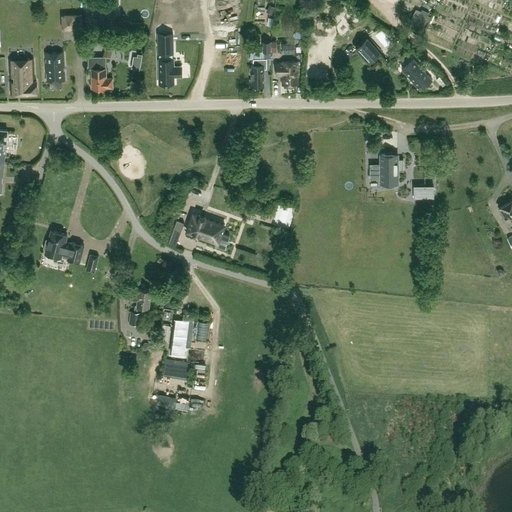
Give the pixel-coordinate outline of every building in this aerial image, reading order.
[(98,0),(99,10),(99,28),(110,28),(110,21),(112,21),(115,9),(114,9),(114,0),(98,0)] [(269,4),(266,10),(272,13),(275,7),(269,4)] [(265,20),(265,9),(254,9),(254,20),(265,20)] [(414,13),(410,20),(423,26),(426,19),(414,13)] [(380,53),(366,38),(362,33),(351,42),(355,47),(369,63),(380,53)] [(253,64),(251,64),(252,85),(263,85),(264,85),(264,68),(266,68),(266,58),(272,58),(272,52),(271,52),(271,41),(263,41),(263,52),(251,52),(250,58),(253,58),(253,64)] [(295,53),(294,42),(282,43),(283,53),(295,53)] [(173,52),(173,43),(158,43),(159,52),(173,52)] [(63,51),(45,52),(45,58),(46,58),(46,61),(45,61),(46,72),(47,72),(47,79),(46,79),(46,80),(65,79),(63,51)] [(139,70),(141,57),(137,57),(133,56),(131,69),(139,70)] [(105,77),(105,67),(105,57),(88,57),(88,68),(92,68),(92,87),(106,87),(112,86),(112,77),(105,77)] [(33,58),(9,59),(10,76),(13,76),(14,82),(10,82),(11,93),(37,92),(36,81),(35,81),(33,58)] [(408,76),(420,90),(432,79),(420,65),(419,65),(413,58),(402,68),(408,75),(408,76)] [(173,82),(173,66),(173,60),(159,61),(159,67),(159,82),(173,82)] [(298,84),(297,60),(282,61),(282,62),(276,62),(276,74),(282,74),(282,84),(298,84)] [(381,177),(381,182),(397,182),(397,158),(392,158),(392,154),(393,154),(381,154),(381,177)] [(434,195),(433,185),(419,185),(420,195),(434,195)] [(390,188),(377,188),(377,203),(390,203),(390,188)] [(251,196),(250,199),(248,204),(262,208),(264,200),(251,196)] [(511,228),(511,209),(507,202),(498,207),(506,219),(504,220),(510,230),(511,228)] [(394,205),(396,215),(403,213),(402,204),(394,205)] [(218,242),(225,224),(205,217),(206,217),(198,214),(198,215),(193,213),(186,231),(218,242)] [(179,236),(184,222),(176,220),(172,233),(179,236)] [(79,261),(84,244),(72,241),(72,243),(65,241),(67,234),(51,230),(49,240),(46,239),(44,247),(46,248),(45,252),(47,253),(46,255),(53,257),(54,255),(60,256),(61,255),(68,257),(68,258),(79,261)] [(86,269),(94,271),(98,254),(90,252),(86,269)] [(148,313),(151,290),(139,288),(131,287),(129,297),(137,299),(137,304),(135,304),(134,309),(139,309),(138,311),(131,310),(129,322),(139,324),(141,312),(148,313)] [(183,314),(182,319),(174,318),(169,353),(184,355),(185,348),(190,348),(195,316),(183,314)] [(168,341),(170,325),(163,324),(161,340),(168,341)] [(165,359),(163,374),(172,376),(174,360),(165,359)]
